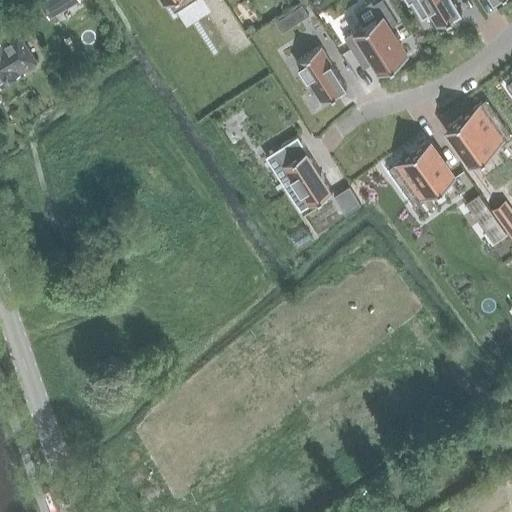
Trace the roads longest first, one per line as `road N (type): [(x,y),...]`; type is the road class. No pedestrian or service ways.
road 1 (secondary): [(73,511),(0,297)]
road 2 (residential): [(511,33),(468,72),(361,114),(333,134)]
